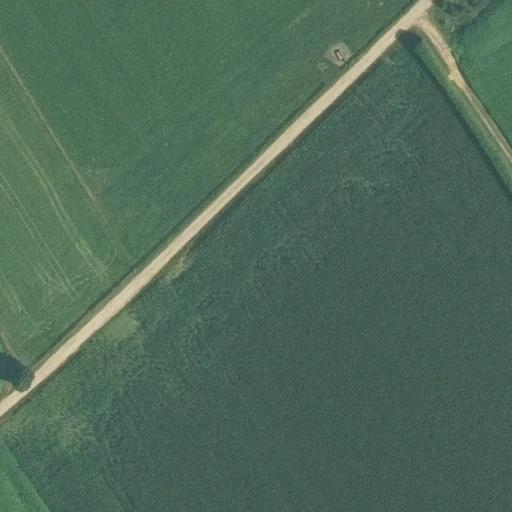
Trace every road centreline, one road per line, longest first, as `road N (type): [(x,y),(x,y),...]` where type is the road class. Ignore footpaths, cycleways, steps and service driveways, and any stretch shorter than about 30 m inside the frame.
road 1 (track): [(426,0),(0,412)]
road 2 (track): [(410,15),(511,161)]
